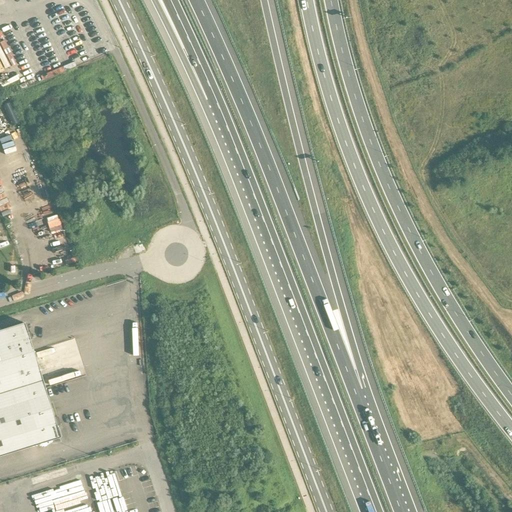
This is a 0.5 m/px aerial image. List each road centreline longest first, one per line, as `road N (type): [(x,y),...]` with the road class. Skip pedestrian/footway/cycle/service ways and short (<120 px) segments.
road 1 (secondary): [(326,511),(188,155),(117,0)]
road 2 (trunk): [(307,0),(331,101),(388,243),(511,429)]
road 3 (motorway): [(214,99),(373,511)]
road 4 (trunk): [(511,394),(408,229),(357,104),(330,0)]
road 5 (motorway): [(354,392),(195,0)]
road 6 (motorway): [(354,392),(341,309),(263,0)]
road 7 (track): [(511,316),(500,313),(417,193),(354,0)]
road 8 (unclassified): [(0,301),(180,252)]
road 9 (unknown): [(38,289),(0,163)]
road 10 (motorway): [(400,511),(354,392)]
